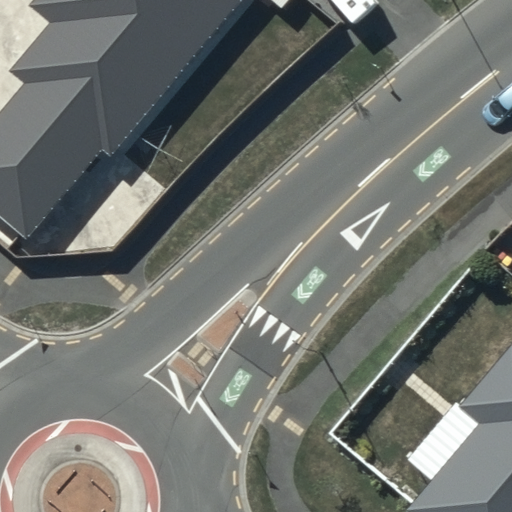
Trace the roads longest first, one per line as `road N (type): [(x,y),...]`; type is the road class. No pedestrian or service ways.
road 1 (tertiary): [(81,381),(226,262),(307,239)]
road 2 (tertiary): [(307,239),(511,62)]
road 3 (tertiary): [(307,239),(282,309),(214,419),(201,465)]
road 4 (tertiary): [(81,381),(148,399),(180,427),(201,465)]
